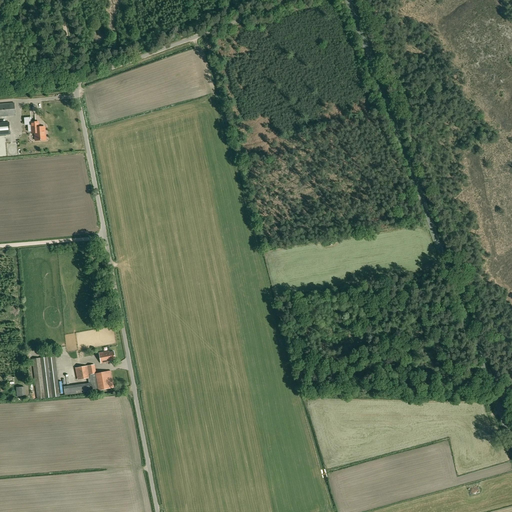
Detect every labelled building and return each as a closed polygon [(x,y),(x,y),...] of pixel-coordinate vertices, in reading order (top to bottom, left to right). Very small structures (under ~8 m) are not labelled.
[(14,103),(0,104),(0,116),(15,116),(14,103)] [(0,135),(10,135),(9,122),(0,122),(0,135)] [(28,132),(31,131),(31,133),(35,133),(35,141),(46,140),(45,127),(39,127),(38,122),(31,123),(31,125),(27,125),(28,132)] [(115,360),(114,351),(109,352),(109,351),(99,353),(101,363),(109,362),(109,361),(115,360)] [(32,359),(36,392),(37,399),(59,396),(55,356),(32,359)] [(78,380),(89,378),(90,384),(92,383),(93,391),(114,388),(112,376),(115,376),(114,370),(96,373),(94,364),(75,368),(78,380)]
